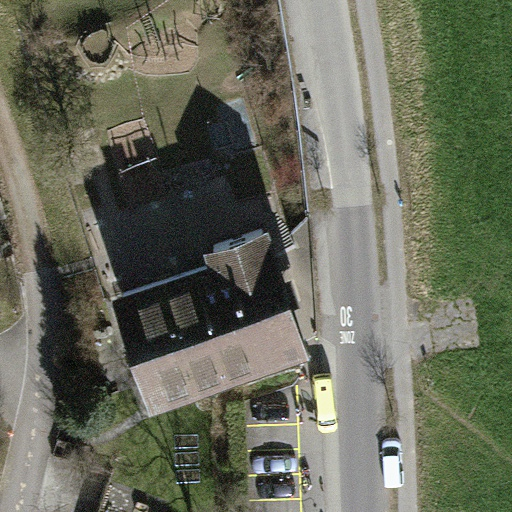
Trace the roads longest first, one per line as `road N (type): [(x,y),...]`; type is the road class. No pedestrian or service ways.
road 1 (tertiary): [(322,0),(338,63),(360,348),(362,511)]
road 2 (residential): [(32,255),(47,325),(46,367),(17,511)]
road 3 (track): [(0,133),(32,255)]
